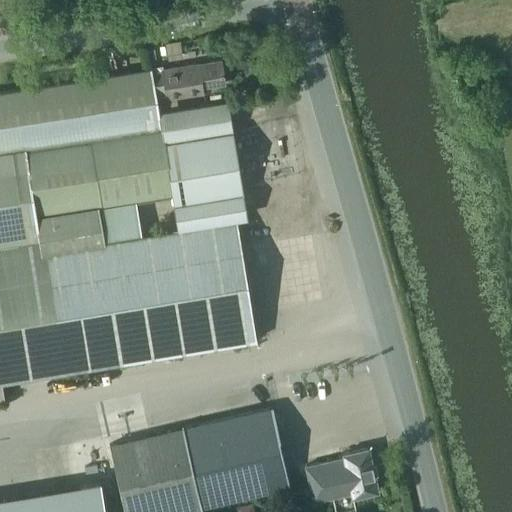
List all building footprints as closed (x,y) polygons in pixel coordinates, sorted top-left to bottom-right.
[(149,69),(145,70),(151,113),(157,112),(155,100),(203,93),(202,88),(224,84),(220,60),(198,64),(198,63),(162,69),(161,66),(149,68),(149,69)] [(0,400),(4,399),(1,381),(255,340),(236,220),(246,218),(227,101),(157,112),(151,113),(145,70),(0,92),(0,400)] [(175,511),(289,486),(271,408),(109,445),(124,511),(175,511)] [(377,491),(368,448),(342,454),(343,457),(305,466),(313,501),(351,492),(352,497),(377,491)] [(102,511),(97,478),(0,494),(0,511),(102,511)]
